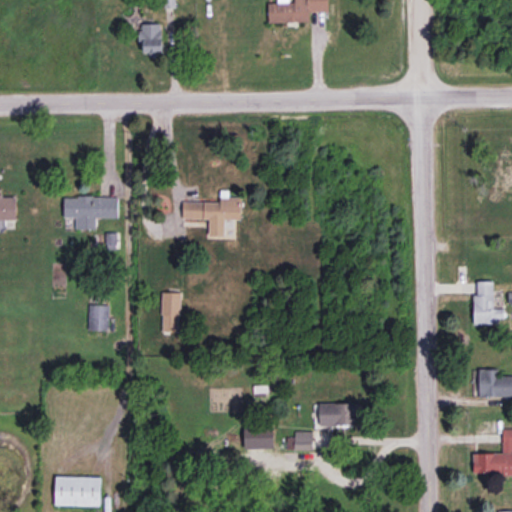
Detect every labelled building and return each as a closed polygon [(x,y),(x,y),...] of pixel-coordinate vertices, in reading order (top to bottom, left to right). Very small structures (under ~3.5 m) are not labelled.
[(269,22),(309,21),(309,11),(329,10),(328,0),(277,0),(278,2),(268,2),(269,22)] [(163,53),(162,22),(140,23),(141,54),(163,53)] [(241,219),(241,196),(228,196),(228,190),(220,190),(220,201),(183,201),(182,218),(208,218),(208,237),(225,237),(225,219),(241,219)] [(0,219),(16,219),(16,195),(0,194),(0,219)] [(118,217),(118,196),(64,196),(64,216),(76,217),(75,228),(96,228),(96,217),(118,217)] [(473,322),(504,322),(503,307),(493,308),(493,280),(477,280),(477,294),(472,294),(473,322)] [(161,331),(179,331),(180,292),(162,291),(161,331)] [(89,329),(109,330),(109,304),(89,304),(89,329)] [(511,395),(511,374),(498,375),(498,368),(478,369),(479,396),(511,395)] [(319,403),(320,425),(360,424),(360,402),(319,403)] [(511,427),(502,428),(502,452),(473,453),(473,473),(511,471),(511,427)] [(244,447),(273,448),(273,428),(245,428),(244,447)] [(314,430),(294,431),(294,436),(285,436),(285,449),(314,448),(314,430)] [(54,504),(100,505),(100,476),(55,475),(54,504)]
